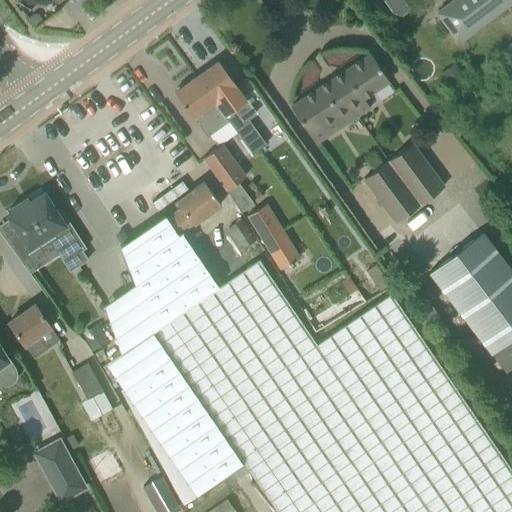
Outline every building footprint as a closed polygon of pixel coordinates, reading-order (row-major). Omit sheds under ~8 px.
[(511,0),(450,0),(434,13),(457,45),(511,2),(511,0)] [(34,13),(26,19),(32,28),(42,20),(37,14),(34,13)] [(511,39),(501,50),(511,62),(511,39)] [(370,53),(332,78),(357,117),(369,108),(363,99),(389,82),(370,53)] [(218,60),(197,76),(214,99),(229,120),(228,121),(236,133),(252,154),(266,144),(247,119),(243,122),(234,109),(246,100),(236,86),(218,60)] [(438,75),(451,91),(466,80),(454,63),(438,75)] [(177,90),(175,92),(207,136),(228,121),(229,120),(214,99),(197,76),(187,83),(186,81),(176,88),(177,90)] [(357,117),(332,78),(290,106),(309,134),(333,119),(339,129),(357,117)] [(412,142),(390,158),(423,201),(444,185),(412,142)] [(202,157),(225,190),(245,175),(222,143),(202,157)] [(423,201),(390,158),(362,179),(394,223),(423,201)] [(181,207),(168,216),(180,233),(192,224),(193,225),(220,204),(203,181),(176,201),(181,207)] [(56,210),(44,192),(30,201),(27,197),(5,211),(21,236),(16,240),(26,255),(40,246),(37,242),(52,232),(68,257),(84,247),(59,208),(56,210)] [(266,203),(245,216),(278,268),(298,256),(266,203)] [(170,357),(119,389),(183,502),(243,461),(275,511),(511,511),(511,470),(390,293),(316,343),(259,259),(219,287),(168,217),(120,247),(155,334),(170,357)] [(226,228),(241,249),(255,239),(241,218),(226,228)] [(428,270),(504,373),(511,367),(511,270),(482,230),(428,270)] [(376,264),(366,270),(379,290),(389,283),(376,264)] [(349,277),(342,281),(350,294),(357,290),(349,277)] [(307,320),(315,332),(365,302),(357,290),(350,294),(307,320)] [(427,301),(413,312),(424,326),(438,315),(427,301)] [(46,348),(38,336),(50,327),(34,304),(8,322),(33,358),(46,348)] [(99,329),(84,338),(92,351),(107,342),(99,329)] [(0,383),(5,385),(10,383),(14,379),(15,374),(13,368),(7,359),(6,357),(6,358),(0,348),(0,383)] [(102,391),(86,363),(71,372),(86,400),(102,391)] [(109,408),(111,407),(102,391),(86,400),(95,416),(109,408)] [(74,418),(64,424),(69,433),(79,428),(74,418)] [(34,453),(60,500),(84,487),(58,439),(34,453)] [(206,511),(232,511),(234,511),(226,499),(206,511)]
